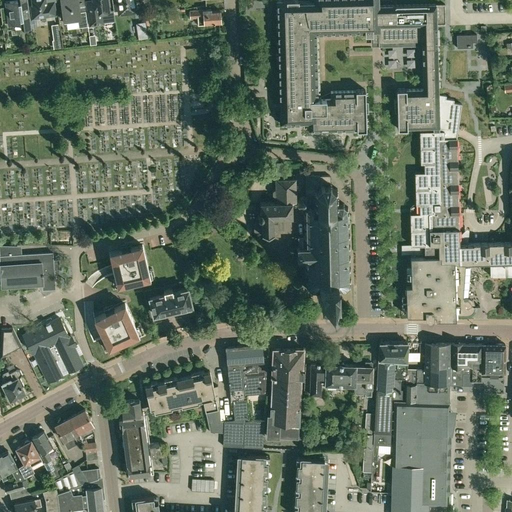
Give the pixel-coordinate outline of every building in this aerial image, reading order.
[(17,0),(5,2),(8,25),(23,23),(24,30),(31,29),(28,1),(17,2),(17,0)] [(30,5),(32,18),(56,15),(54,1),(46,2),(45,0),(31,0),(32,5),(30,5)] [(78,27),(81,27),(82,31),(88,30),(87,26),(85,6),(79,7),(77,0),(60,0),(64,23),(77,21),(78,27)] [(93,0),(86,1),(89,26),(103,24),(102,12),(109,11),(107,0),(93,0)] [(117,0),(119,13),(124,13),(125,14),(130,13),(131,12),(135,11),(133,0),(117,0)] [(429,130),(437,130),(436,93),(438,93),(436,24),(445,23),(445,3),(379,5),(378,0),(276,0),(279,104),(285,104),(285,110),(279,110),(280,123),(308,122),(309,130),(321,129),(321,123),(328,123),(328,129),(356,128),(356,129),(366,129),(365,111),(368,111),(368,100),(365,100),(365,89),(355,89),(355,90),(331,91),(331,97),(317,97),(316,32),(364,31),(364,34),(372,34),(372,42),(422,41),(423,88),(406,89),(406,88),(396,88),(396,99),(394,99),(394,110),(397,110),(397,128),(407,128),(407,127),(429,126),(429,130)] [(190,17),(197,17),(198,24),(220,22),(219,10),(211,10),(211,9),(189,10),(190,17)] [(117,12),(107,12),(108,24),(118,23),(117,12)] [(476,42),(476,34),(456,35),(456,48),(472,47),(472,42),(476,42)] [(511,241),(466,243),(466,236),(459,236),(456,135),(461,103),(453,102),(453,99),(445,98),(446,95),(438,93),(436,93),(437,130),(429,130),(419,130),(420,162),(426,162),(426,167),(428,167),(428,171),(414,171),(415,201),(409,206),(410,244),(401,244),(401,254),(464,254),(464,259),(489,260),(489,275),(511,274),(511,241)] [(285,167),(285,162),(274,162),(274,176),(291,175),(290,167),(285,167)] [(329,175),(305,175),(305,196),(301,196),(297,200),(297,204),(301,209),(305,209),(306,236),(298,236),(297,259),(303,259),(303,260),(305,262),(307,262),(307,286),(311,289),(316,289),(316,293),(319,293),(319,298),(337,298),(337,289),(344,288),(348,284),(346,208),(342,204),(337,204),(337,203),(335,203),(334,189),(329,185),(329,175)] [(256,232),(273,232),(273,222),(277,222),(277,216),(292,216),(291,205),(295,204),(295,179),(275,179),(275,188),(272,191),(272,193),(275,196),(275,201),(259,201),(259,211),(258,211),(257,213),(257,215),(255,216),(256,221),(253,224),(253,229),(256,232)] [(0,244),(0,267),(1,285),(42,283),(42,289),(54,288),(53,268),(55,268),(55,260),(53,260),(52,252),(21,254),(21,245),(0,244)] [(150,278),(143,246),(142,244),(109,252),(117,285),(150,278)] [(405,285),(406,314),(425,314),(426,316),(426,317),(426,318),(427,318),(428,319),(429,318),(430,318),(431,318),(431,317),(431,316),(431,314),(435,314),(435,318),(455,318),(455,314),(467,314),(469,314),(471,313),(472,311),(473,310),(474,308),(474,306),(479,306),(479,305),(474,305),(474,304),(474,303),(473,301),(472,300),(471,299),(470,298),(469,298),(467,297),(466,297),(463,297),(465,260),(464,260),(464,259),(464,254),(410,256),(411,285),(405,285)] [(164,294),(150,297),(154,314),(191,305),(187,288),(173,292),(172,288),(163,290),(164,294)] [(94,317),(103,337),(108,348),(139,334),(125,303),(94,317)] [(69,338),(59,317),(23,334),(32,352),(33,351),(48,381),(62,374),(61,372),(67,370),(67,371),(82,364),(73,345),(75,344),(71,337),(69,338)] [(12,327),(1,327),(0,341),(0,356),(22,346),(12,327)] [(449,342),(424,341),(423,367),(415,368),(415,380),(448,381),(449,342)] [(408,342),(378,343),(373,444),(389,445),(392,432),(393,400),(401,398),(402,390),(399,390),(400,378),(406,378),(408,342)] [(450,384),(461,384),(461,374),(470,374),(470,361),(480,361),(480,343),(461,342),(451,342),(449,342),(448,381),(448,392),(448,382),(450,382),(450,384)] [(261,343),(225,346),(230,400),(232,399),(234,419),(224,420),(223,432),(222,445),(243,446),(245,419),(248,418),(245,394),(266,392),(267,355),(263,356),(261,343)] [(504,371),(504,343),(480,343),(480,361),(470,361),(470,374),(461,374),(461,384),(470,384),(470,380),(480,380),(481,375),(502,376),(502,371),(504,371)] [(282,348),(273,348),(271,374),(272,374),(270,420),(267,420),(266,435),(300,437),(301,422),(297,421),(303,347),(293,347),(293,349),(282,349),(282,348)] [(354,391),(355,391),(354,393),(365,393),(365,395),(371,395),(371,380),(372,380),(372,366),(371,366),(372,362),(365,361),(365,365),(355,365),(355,364),(354,364),(353,384),(354,384),(354,391)] [(336,383),(353,384),(354,364),(325,362),(325,363),(310,363),(309,393),(320,394),(320,380),(324,380),(324,383),(326,383),(325,387),(336,388),(336,383)] [(16,369),(15,369),(13,364),(7,367),(9,370),(2,374),(2,383),(10,400),(20,395),(20,396),(24,394),(23,393),(25,392),(21,386),(23,385),(19,377),(21,373),(19,369),(16,369)] [(154,411),(172,407),(172,406),(181,404),(181,405),(199,401),(199,400),(203,399),(210,431),(223,432),(224,420),(220,421),(217,388),(213,389),(209,371),(204,372),(204,370),(191,373),(192,375),(177,378),(177,376),(164,379),(165,381),(158,382),(157,380),(151,382),(151,384),(145,385),(150,408),(153,407),(154,411)] [(415,380),(415,383),(414,400),(448,400),(448,392),(448,381),(415,380)] [(404,383),(404,400),(414,400),(415,383),(405,383),(404,383)] [(139,398),(127,399),(128,406),(121,407),(123,416),(121,416),(128,474),(138,473),(138,472),(150,471),(142,409),(141,409),(139,398)] [(427,511),(428,503),(446,504),(446,494),(447,494),(449,410),(449,400),(448,400),(414,400),(404,400),(393,400),(392,432),(390,511),(427,511)] [(85,408),(69,416),(82,440),(85,438),(84,436),(93,431),(90,425),(93,424),(85,408)] [(77,443),(82,440),(69,416),(55,424),(67,448),(77,443)] [(44,463),(52,480),(59,476),(53,464),(50,459),(51,458),(46,448),(52,445),(44,430),(31,437),(45,462),(44,463)] [(30,439),(16,447),(24,463),(19,465),(19,466),(24,475),(33,470),(31,465),(42,459),(30,439)] [(82,442),(82,443),(85,452),(96,450),(95,441),(82,442)] [(159,442),(149,443),(151,453),(160,452),(163,464),(168,463),(165,451),(161,452),(159,442)] [(8,450),(0,454),(0,473),(1,476),(3,480),(10,477),(7,472),(11,470),(16,481),(3,485),(6,493),(29,486),(19,466),(17,467),(8,450)] [(263,462),(263,455),(241,454),(238,454),(235,510),(225,509),(224,511),(159,511),(158,500),(157,500),(157,501),(154,501),(153,496),(131,498),(132,511),(264,511),(265,505),(261,505),(261,500),(265,500),(265,491),(261,490),(262,485),(266,486),(266,476),(262,476),(263,471),(266,471),(267,462),(263,462)] [(323,511),(327,458),(324,458),(301,457),(301,464),(297,463),(297,473),(300,473),(300,478),(296,478),(296,487),(300,487),(299,492),(295,492),(295,502),(299,502),(298,507),(295,507),(294,511),(323,511)] [(81,483),(73,469),(59,476),(52,480),(55,485),(56,489),(67,488),(81,483)] [(102,511),(102,509),(105,508),(100,477),(92,479),(80,483),(81,483),(82,486),(67,488),(56,489),(58,511),(67,511),(67,509),(73,508),(73,510),(83,508),(83,507),(88,506),(88,511),(102,511)] [(203,478),(201,478),(191,478),(191,489),(213,490),(214,479),(203,478)] [(58,511),(56,489),(55,485),(43,489),(46,498),(47,511),(58,511)] [(29,486),(9,492),(11,498),(31,493),(29,486)] [(33,511),(36,511),(35,506),(41,505),(39,498),(34,499),(14,503),(15,511),(33,511)]
